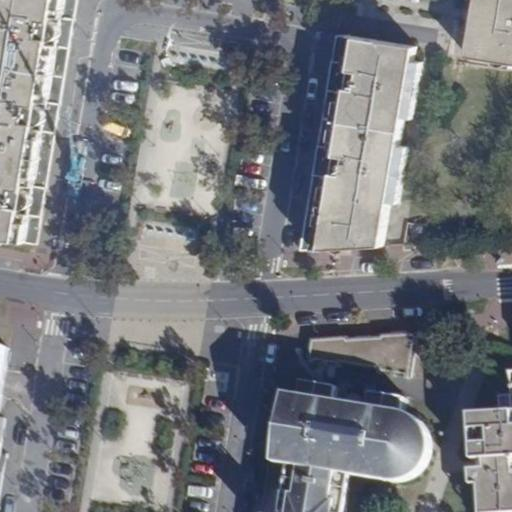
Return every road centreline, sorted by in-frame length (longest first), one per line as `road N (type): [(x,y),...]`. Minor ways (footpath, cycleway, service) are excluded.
road 1 (residential): [(262,300),(303,49),(288,34),(131,11),(115,16),(72,245)]
road 2 (tertiary): [(511,286),(262,300)]
road 3 (residential): [(27,511),(62,293)]
road 4 (tertiary): [(262,300),(62,293)]
road 5 (residential): [(257,330),(227,511)]
